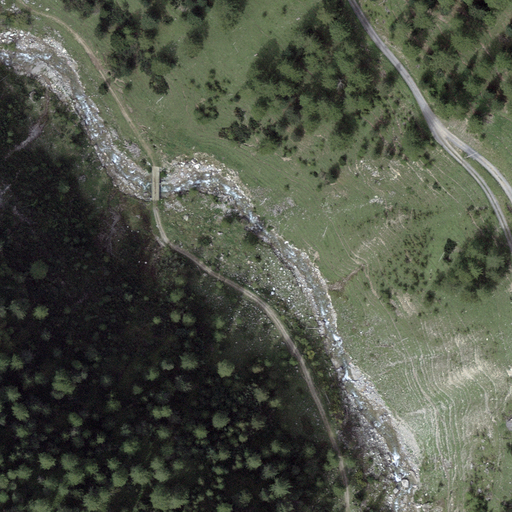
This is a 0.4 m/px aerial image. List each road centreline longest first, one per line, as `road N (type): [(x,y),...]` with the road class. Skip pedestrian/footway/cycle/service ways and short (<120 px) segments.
road 1 (track): [(17,0),(80,37),(95,56),(152,155),(167,236),(281,328),(320,407),(348,511)]
road 2 (track): [(353,0),(425,114),(511,194)]
road 3 (track): [(425,114),(482,183),(511,244)]
